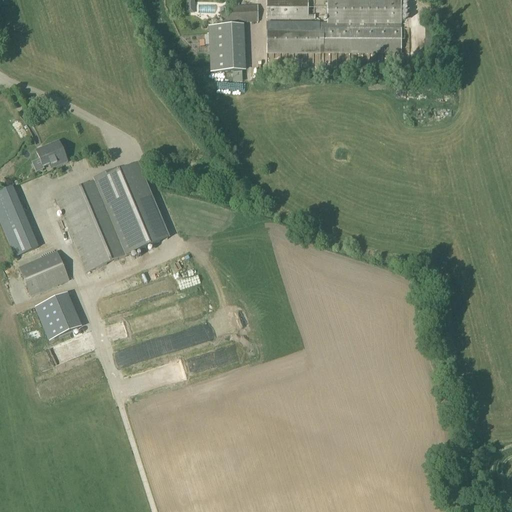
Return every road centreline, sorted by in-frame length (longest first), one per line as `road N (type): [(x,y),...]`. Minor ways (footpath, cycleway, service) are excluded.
road 1 (unknown): [(129,157),(171,244),(161,261),(77,285),(35,199),(106,168)]
road 2 (unknown): [(0,83),(98,130),(129,157)]
